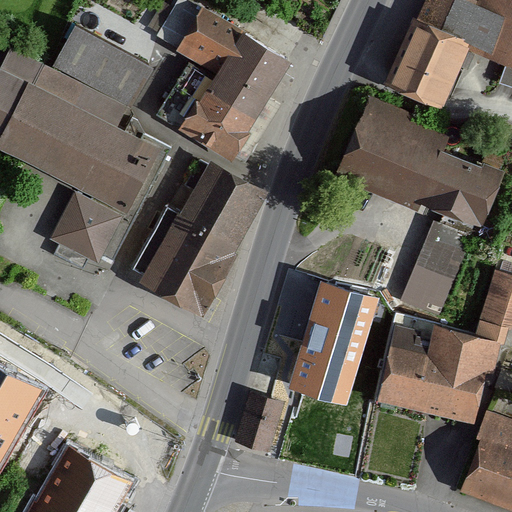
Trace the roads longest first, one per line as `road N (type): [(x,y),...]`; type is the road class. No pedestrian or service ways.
road 1 (primary): [(199,473),(369,0)]
road 2 (residential): [(434,511),(362,493),(199,473)]
